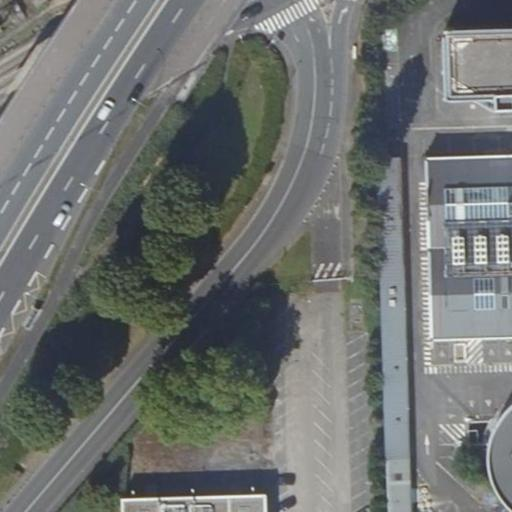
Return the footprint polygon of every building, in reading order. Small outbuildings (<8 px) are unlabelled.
[(511,91),(511,26),(446,29),(446,50),(439,50),(440,73),(447,73),(447,93),(511,91)] [(511,154),(427,157),(430,340),(511,337),(511,154)] [(415,511),(401,157),(376,157),(379,276),(384,511),(415,511)] [(511,404),(499,421),(491,442),(490,463),(496,484),(509,502),(511,504),(511,404)] [(266,511),(266,494),(122,498),(122,511),(266,511)]
